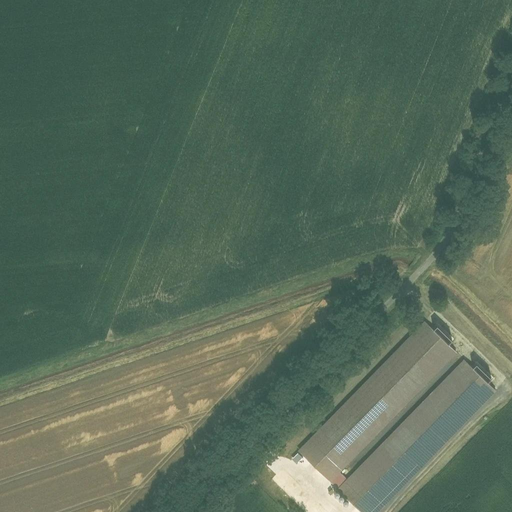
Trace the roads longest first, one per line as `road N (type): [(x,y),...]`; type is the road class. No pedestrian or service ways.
road 1 (residential): [(188,511),(428,262),(467,195)]
road 2 (track): [(467,195),(511,81)]
